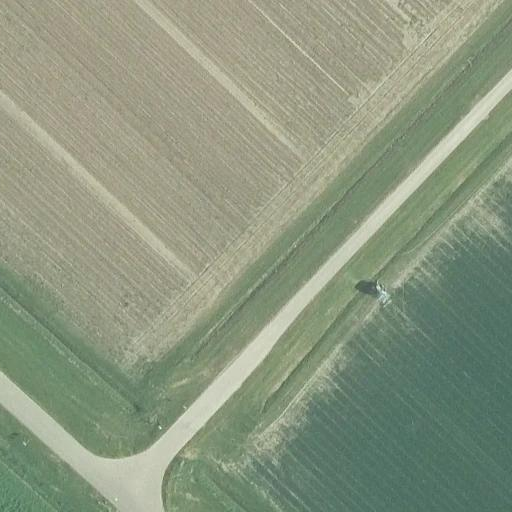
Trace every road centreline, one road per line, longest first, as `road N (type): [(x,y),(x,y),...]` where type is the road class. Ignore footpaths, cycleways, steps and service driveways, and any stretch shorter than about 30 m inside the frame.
road 1 (unclassified): [(144,498),(511,95)]
road 2 (unclassified): [(144,498),(0,378)]
